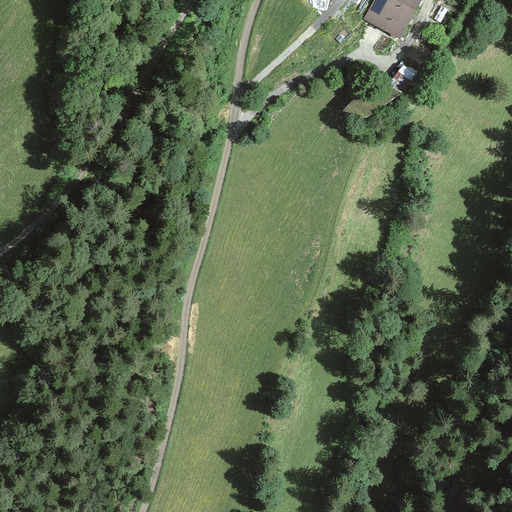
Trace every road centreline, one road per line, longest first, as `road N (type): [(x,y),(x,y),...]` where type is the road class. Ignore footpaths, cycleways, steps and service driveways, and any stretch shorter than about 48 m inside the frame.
road 1 (track): [(144,511),(258,0)]
road 2 (track): [(192,0),(65,202),(0,249)]
road 3 (track): [(428,0),(394,54),(336,64),(292,83),(230,142)]
road 4 (track): [(447,511),(459,461),(511,334)]
road 5 (track): [(342,0),(237,97)]
